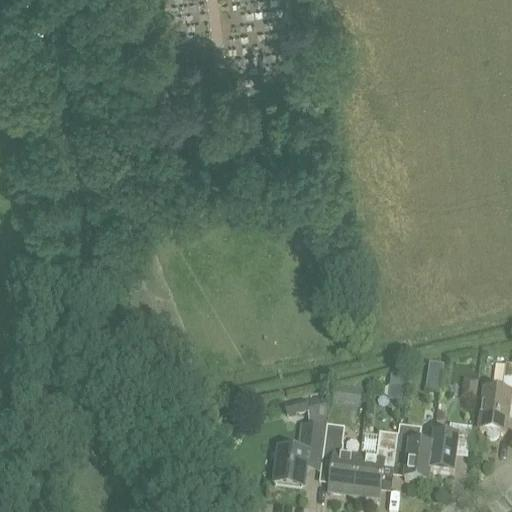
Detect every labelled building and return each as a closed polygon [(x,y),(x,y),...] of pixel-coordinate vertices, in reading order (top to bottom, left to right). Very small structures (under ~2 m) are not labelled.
[(442,383),(443,372),(444,367),(430,365),(428,375),(428,381),(442,383)] [(390,384),(388,402),(401,404),(404,386),(404,381),(405,377),(392,375),(390,384)] [(511,380),(511,382),(505,381),(503,396),(485,393),(479,434),(486,435),(487,439),(490,441),(494,442),(497,440),(499,436),(506,437),(509,412),(511,412),(511,380)] [(475,402),(478,383),(464,381),(463,381),(462,395),(461,400),(475,402)] [(330,409),(331,398),(331,397),(305,403),(284,408),(286,418),(311,413),(329,409),(330,409)] [(430,474),(454,478),(456,459),(468,461),(472,430),(450,427),(448,439),(434,437),(432,449),(433,449),(430,474)] [(322,462),(326,432),(301,428),(297,455),(279,452),(274,488),(304,492),(306,472),(321,474),(322,462)] [(343,448),(345,431),(327,428),(326,432),(322,462),(332,463),(328,495),(354,499),(359,458),(342,456),(343,448)] [(433,449),(432,449),(419,447),(421,431),(399,428),(398,438),(395,463),(407,465),(404,483),(429,486),(430,474),(433,449)] [(395,463),(398,438),(380,435),(376,461),(359,458),(354,499),(380,502),(384,470),(394,471),(395,463)]
